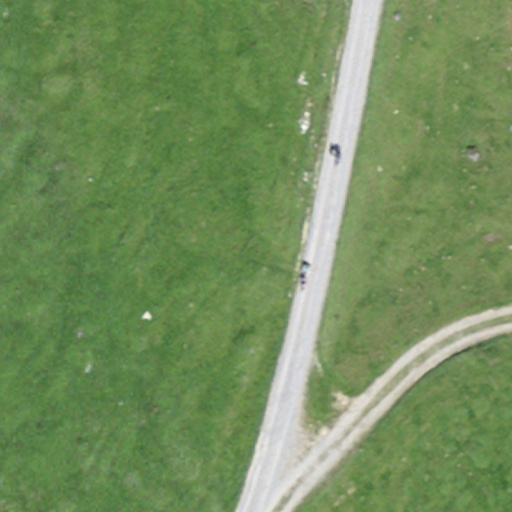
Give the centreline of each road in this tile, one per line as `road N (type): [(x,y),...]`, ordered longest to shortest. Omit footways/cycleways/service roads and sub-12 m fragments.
road 1 (track): [(373,0),(262,511)]
road 2 (track): [(272,494),(454,343),(511,331)]
